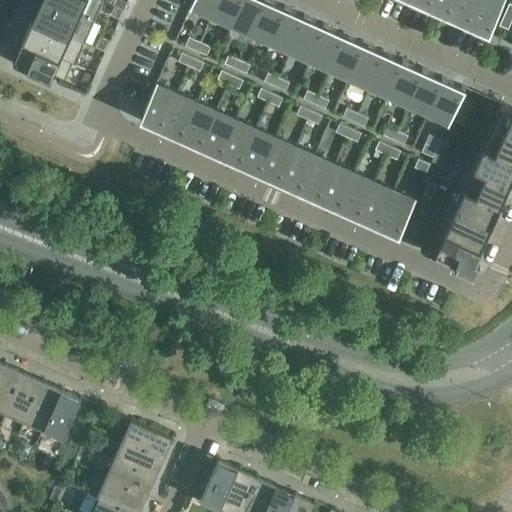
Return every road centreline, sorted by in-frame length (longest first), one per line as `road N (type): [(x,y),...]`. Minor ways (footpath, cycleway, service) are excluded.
road 1 (residential): [(151,0),(99,113),(110,125),(486,299)]
road 2 (tertiary): [(0,228),(375,374),(456,378),(511,352)]
road 3 (residential): [(206,422),(0,330)]
road 4 (residential): [(401,511),(206,422)]
road 5 (residential): [(511,86),(315,0)]
